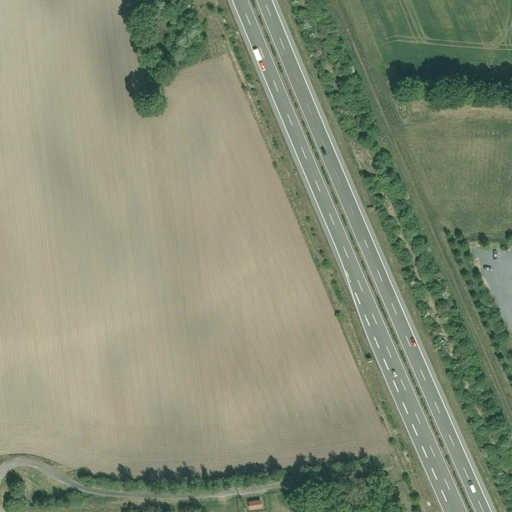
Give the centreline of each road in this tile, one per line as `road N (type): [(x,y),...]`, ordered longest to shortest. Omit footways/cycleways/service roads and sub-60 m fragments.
road 1 (motorway): [(483,511),(264,0)]
road 2 (motorway): [(240,0),(458,511)]
